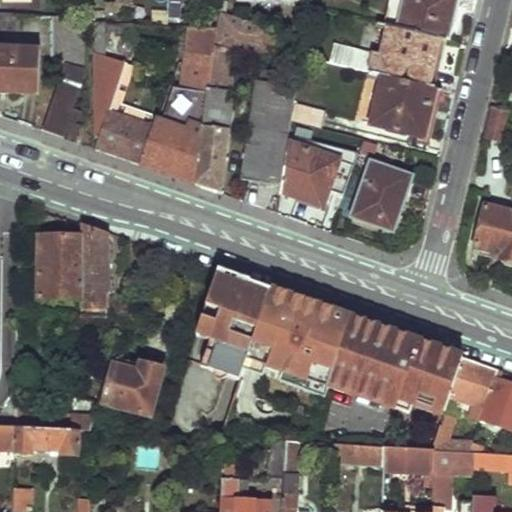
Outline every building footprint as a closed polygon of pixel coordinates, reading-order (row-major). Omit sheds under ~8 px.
[(130,0),(116,0),(116,2),(105,2),(105,11),(130,11),(130,3),(130,0)] [(167,17),(168,0),(160,0),(159,17),(167,17)] [(168,0),(167,17),(179,18),(179,0),(168,0)] [(407,0),(390,0),(384,26),(389,27),(399,29),(407,0)] [(448,41),(457,0),(407,0),(399,29),(443,40),(448,41)] [(264,30),(265,26),(221,11),(216,46),(214,46),(213,55),(204,126),(231,130),(236,92),(231,91),(234,70),(230,69),(233,49),(272,53),(278,35),(264,30)] [(0,28),(20,29),(21,15),(0,13),(0,28)] [(84,69),(83,16),(53,16),(54,59),(67,63),(84,69)] [(106,56),(105,23),(96,23),(96,52),(106,56)] [(368,51),(382,54),(389,27),(384,26),(375,23),(368,51)] [(303,57),(369,73),(431,88),(443,40),(399,29),(389,27),(382,54),(368,51),(306,36),(303,57)] [(214,46),(216,29),(188,28),(186,53),(213,55),(214,46)] [(0,92),(24,94),(28,50),(0,48),(0,92)] [(38,94),(39,51),(28,50),(24,94),(38,94)] [(100,139),(96,148),(143,165),(157,120),(151,129),(108,111),(127,64),(106,56),(96,52),(96,137),(100,139)] [(157,120),(143,165),(197,184),(204,126),(213,55),(186,53),(182,89),(175,88),(161,122),(157,120)] [(85,76),(84,69),(67,63),(43,130),(64,138),(70,120),(71,117),(74,108),(85,76)] [(293,120),(299,76),(265,68),(258,80),(244,178),(283,187),(293,120)] [(424,137),(436,90),(431,88),(369,73),(368,77),(385,82),(373,124),(424,137)] [(325,125),(328,112),(299,105),(297,118),(325,125)] [(501,142),(510,112),(493,106),(485,137),(501,142)] [(79,120),(82,112),(74,108),(71,117),(79,120)] [(77,142),(83,125),(70,120),(64,138),(77,142)] [(328,196),(340,161),(295,144),(298,122),(293,120),(283,187),(282,191),(300,198),(304,188),(328,196)] [(223,193),(231,130),(204,126),(197,184),(223,193)] [(372,162),(353,218),(393,232),(412,176),(372,162)] [(511,262),(511,214),(487,208),(476,247),(503,254),(503,260),(511,262)] [(81,301),(81,311),(107,310),(106,294),(109,294),(109,234),(82,225),(82,237),(81,301)] [(40,236),(39,301),(81,301),(82,237),(59,237),(59,234),(45,234),(45,236),(40,236)] [(227,280),(217,277),(202,320),(216,325),(209,342),(204,354),(220,361),(214,375),(238,383),(246,360),(269,298),(245,290),(247,283),(238,280),(232,280),(228,280),(227,280)] [(247,283),(245,290),(269,298),(271,291),(247,283)] [(269,298),(246,360),(266,367),(265,369),(307,384),(308,382),(328,389),(328,388),(389,409),(390,408),(409,414),(414,401),(445,413),(450,398),(465,360),(351,320),(324,310),(322,316),(296,307),(298,301),(271,291),(269,298)] [(322,316),(324,310),(298,301),(296,307),(322,316)] [(81,311),(81,318),(107,318),(107,310),(81,311)] [(196,338),(209,342),(216,325),(202,320),(196,338)] [(465,360),(450,398),(474,405),(470,419),(480,423),(481,420),(495,381),(498,372),(465,360)] [(0,427),(16,428),(16,400),(16,365),(1,364),(0,364),(0,427)] [(104,406),(150,418),(163,372),(142,366),(139,375),(114,368),(104,406)] [(498,372),(495,381),(502,383),(505,374),(498,372)] [(511,386),(502,383),(495,381),(481,420),(511,431),(511,386)] [(16,400),(16,428),(71,432),(71,417),(28,412),(29,400),(16,400)] [(71,417),(71,432),(81,433),(90,434),(97,405),(72,403),(71,417)] [(447,415),(442,430),(451,433),(456,418),(447,415)] [(0,451),(15,452),(16,428),(0,427),(0,451)] [(62,457),(80,458),(81,433),(71,432),(16,428),(15,452),(14,457),(35,457),(35,452),(62,453),(62,457)] [(473,442),(436,439),(432,451),(435,451),(469,454),(473,442)] [(190,442),(189,453),(204,453),(204,443),(190,442)] [(268,451),(267,479),(283,479),(283,476),(284,443),(273,442),(273,449),(268,451)] [(302,451),(303,444),(284,443),(283,476),(296,476),(297,451),(302,451)] [(309,457),(334,458),(335,446),(303,444),(302,451),(302,454),(308,454),(309,457)] [(334,458),(333,470),(344,471),(344,464),(383,466),(384,448),(335,446),(334,458)] [(383,466),(383,473),(434,476),(435,451),(432,451),(384,448),(383,466)] [(432,511),(471,511),(472,505),(462,504),(461,511),(444,511),(445,510),(450,511),(451,476),(474,477),(474,469),(474,454),(469,454),(435,451),(434,476),(432,511)] [(511,456),(474,454),(474,469),(510,471),(509,485),(511,485),(511,456)] [(220,511),(270,511),(271,503),(236,502),(238,465),(222,464),(220,511)] [(283,479),(281,511),(296,511),(298,476),(296,476),(283,476),(283,479)] [(13,492),(12,511),(22,511),(23,492),(13,492)] [(23,492),(22,511),(32,511),(33,493),(23,492)] [(475,500),(474,511),(511,511),(511,500),(496,500),(475,500)] [(79,501),(78,511),(87,511),(88,502),(79,501)]
